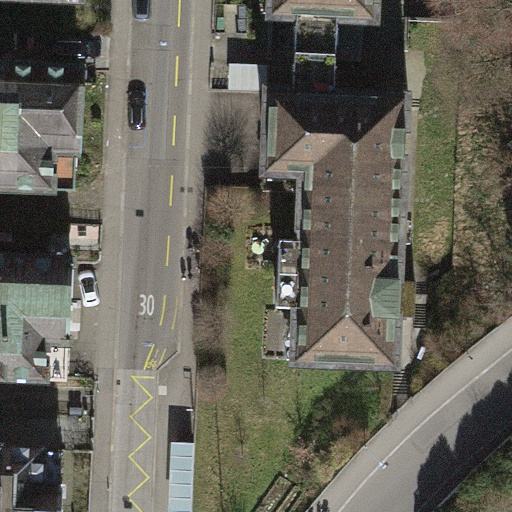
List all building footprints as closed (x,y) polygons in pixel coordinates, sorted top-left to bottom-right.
[(263,0),(263,15),(288,16),(286,57),(327,59),(329,18),(367,20),(367,0),(263,0)] [(293,188),(394,192),(399,94),(326,91),(327,59),(286,57),(285,90),(260,89),(256,171),(294,172),(293,188)] [(41,68),(0,65),(0,188),(70,191),(76,69),(41,68)] [(394,192),(293,188),(291,240),(271,239),(268,305),(288,306),(286,361),(387,365),(389,313),(404,314),(406,281),(391,280),(394,192)] [(0,375),(64,378),(69,259),(0,255),(0,375)] [(35,482),(37,447),(0,446),(0,511),(56,511),(57,483),(35,482)]
